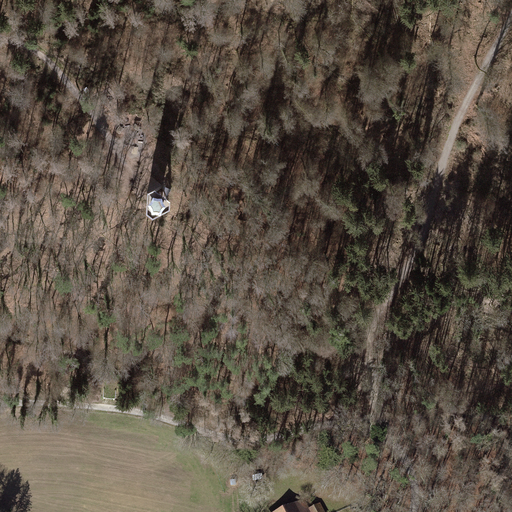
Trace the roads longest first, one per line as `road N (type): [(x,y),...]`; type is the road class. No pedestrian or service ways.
road 1 (track): [(375,424),(371,324),(418,244),(463,107),(511,12)]
road 2 (track): [(375,424),(319,424),(250,439),(132,410),(56,403)]
road 3 (track): [(145,181),(57,63),(0,32)]
